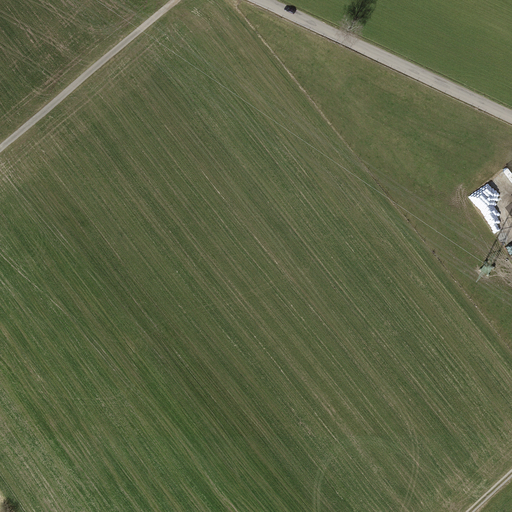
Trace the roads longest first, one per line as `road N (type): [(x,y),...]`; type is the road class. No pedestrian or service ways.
road 1 (unclassified): [(511,117),(259,0)]
road 2 (track): [(0,149),(175,0)]
